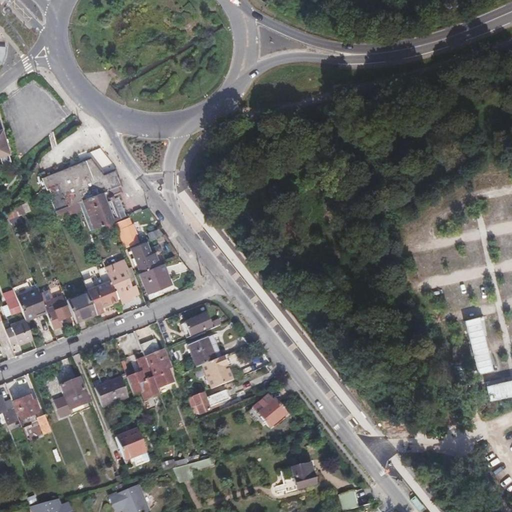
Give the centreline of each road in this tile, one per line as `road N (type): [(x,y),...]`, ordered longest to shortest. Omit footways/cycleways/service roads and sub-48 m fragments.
road 1 (track): [(457,439),(384,306),(267,213),(260,192),(264,173),(289,153),(442,106),(511,71)]
road 2 (secondary): [(227,282),(408,511)]
road 3 (residential): [(0,374),(227,282)]
road 4 (secondary): [(380,54),(308,41),(242,12)]
road 5 (secondary): [(242,74),(281,58),(380,54)]
road 6 (secondary): [(511,11),(380,54)]
road 7 (secondary): [(105,114),(124,156),(178,222)]
